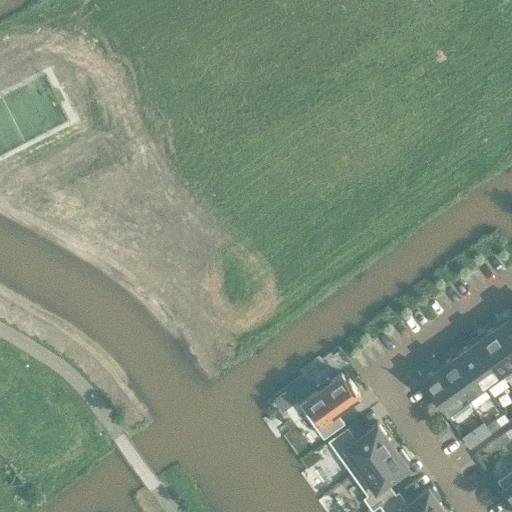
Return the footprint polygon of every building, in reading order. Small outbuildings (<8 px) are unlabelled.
[(511,311),(494,324),(511,348),(511,311)] [(506,377),(511,372),(511,348),(494,324),(476,336),(503,373),(502,374),(505,378),(506,377)] [(485,386),(502,374),(503,373),(476,336),(459,349),(485,386)] [(442,361),(441,362),(468,399),(469,398),(485,386),(459,349),(442,361)] [(471,402),(469,398),(468,399),(441,362),(423,375),(431,386),(429,387),(437,398),(439,397),(453,415),(470,403),(471,402)] [(336,409),(360,392),(349,376),(347,377),(341,370),(330,378),(328,376),(316,384),(318,387),(299,401),(323,435),(344,420),(336,409)] [(293,383),(274,397),(281,407),(300,392),(293,383)] [(496,416),(486,423),(491,430),(500,423),(496,416)] [(328,437),(352,471),(393,442),(377,419),(355,435),(347,423),(328,437)] [(476,430),(481,437),(491,430),(486,423),(476,430)] [(505,429),(495,436),(500,443),(510,436),(505,429)] [(490,450),(500,443),(495,436),(485,443),(490,450)] [(398,450),(393,442),(352,471),(367,492),(363,495),(372,507),(379,502),(395,490),(387,479),(408,464),(406,461),(409,459),(401,448),(398,450)] [(511,466),(497,477),(510,496),(508,497),(511,502),(511,466)] [(379,502),(386,511),(436,511),(444,506),(438,498),(441,496),(433,485),(430,487),(428,484),(407,499),(398,488),(395,490),(379,502)]
